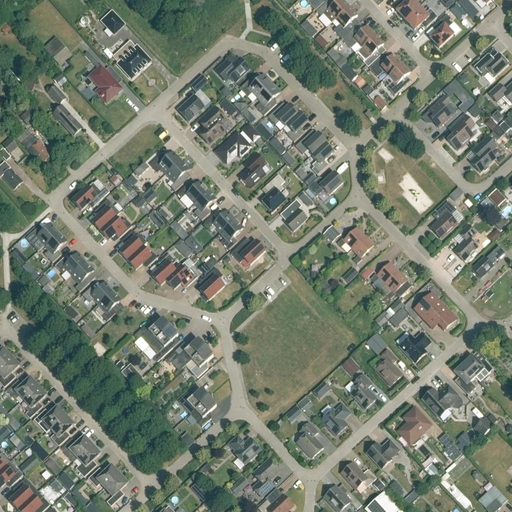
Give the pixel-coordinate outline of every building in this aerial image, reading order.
[(307,0),(309,1),(307,3),(316,12),(325,3),(321,0),(307,0)] [(331,24),(336,20),(335,20),(349,8),(341,0),(339,0),(330,9),(325,4),(316,13),(321,18),(318,20),(326,29),(331,24)] [(405,22),(420,8),(414,2),(415,0),(400,0),(404,5),(396,12),(405,22)] [(450,0),(439,0),(439,1),(447,9),(453,4),(450,0)] [(464,0),(461,0),(458,3),(472,19),(478,14),(464,0)] [(456,17),(462,12),(456,6),(450,11),(456,17)] [(342,41),(351,32),(346,27),(357,17),(349,8),(335,20),(336,20),(340,25),(334,31),(342,41)] [(420,8),(405,22),(414,32),(422,24),(426,29),(437,18),(430,10),(425,14),(420,8)] [(112,13),(111,14),(102,22),(101,23),(102,24),(107,29),(108,30),(107,30),(114,37),(119,33),(118,33),(119,32),(124,27),(125,27),(124,26),(113,14),(112,13)] [(439,50),(454,36),(448,30),(452,25),(449,22),(451,20),(447,16),(434,28),(438,32),(430,40),(439,50)] [(362,49),(375,37),(367,27),(356,37),(351,32),(342,41),(351,50),(357,44),(362,49)] [(312,28),(307,33),(312,39),(318,34),(312,28)] [(384,46),(375,37),(362,49),(355,55),(360,60),(368,69),(377,60),(373,56),(384,46)] [(60,50),(54,43),(45,51),(57,64),(69,53),(64,47),(60,50)] [(131,80),(131,81),(132,80),(150,63),(150,64),(151,63),(150,62),(138,49),(138,48),(137,48),(136,48),(135,49),(130,44),(114,59),(119,64),(118,65),(117,66),(118,67),(118,66),(131,80)] [(334,62),(339,58),(332,50),(327,55),(334,62)] [(97,64),(88,54),(85,57),(94,67),(97,64)] [(388,77),(401,65),(393,56),(382,66),(378,61),(369,70),(377,78),(384,72),(388,77)] [(494,81),(494,80),(508,66),(499,56),(492,62),(488,57),(475,69),(483,78),(484,78),(490,85),(494,81)] [(340,58),(334,63),(339,68),(345,63),(340,58)] [(241,61),(239,60),(231,68),(226,63),(216,72),(226,83),(230,79),(235,84),(250,71),(245,66),(246,64),(242,60),(241,61)] [(388,77),(382,82),(387,88),(386,88),(394,97),(403,89),(399,84),(410,74),(401,65),(388,77)] [(106,104),(121,90),(101,68),(90,78),(101,89),(97,93),(106,104)] [(60,74),(53,80),(57,85),(64,78),(60,74)] [(354,74),(349,79),(353,83),(358,78),(354,74)] [(257,99),(271,85),(267,81),(268,80),(264,76),(254,85),(250,81),(252,79),(239,90),(247,99),(252,94),(257,99)] [(464,76),(459,78),(463,86),(468,83),(464,76)] [(200,91),(208,83),(202,77),(190,88),(196,95),(200,91)] [(359,89),(362,87),(357,81),(354,84),(359,89)] [(455,82),(444,92),(448,97),(452,93),(459,100),(466,94),(455,82)] [(511,106),(511,84),(505,92),(499,86),(489,95),(497,104),(504,98),(511,106)] [(271,85),(257,99),(261,104),(256,108),(264,117),(276,106),(276,105),(274,107),(270,103),(280,94),(276,89),(275,90),(271,85)] [(59,107),(67,100),(55,87),(48,94),(59,107)] [(367,87),(363,91),(367,95),(371,91),(367,87)] [(196,95),(194,97),(205,109),(211,103),(200,91),(196,95)] [(379,98),(374,92),(369,97),(373,102),(373,103),(382,112),(387,107),(379,97),(379,98)] [(466,94),(459,100),(463,105),(459,109),(464,114),(475,104),(466,94)] [(188,124),(205,109),(194,97),(177,112),(188,124)] [(439,130),(452,118),(444,109),(450,103),(445,97),(429,112),(434,118),(430,120),(439,130)] [(228,113),(233,109),(226,101),(220,105),(228,113)] [(28,127),(41,114),(33,106),(20,118),(28,127)] [(473,110),(477,115),(481,111),(477,106),(473,110)] [(60,122),(73,137),(82,130),(62,107),(52,116),(58,124),(60,122)] [(298,116),(298,115),(290,107),(281,115),(277,110),(268,119),(275,127),(280,122),(285,128),(286,127),(286,126),(298,116)] [(199,135),(209,146),(218,137),(221,138),(224,135),(224,132),(225,131),(219,124),(221,122),(222,123),(225,120),(215,109),(199,124),(205,130),(199,135)] [(490,116),(496,123),(501,118),(495,111),(490,116)] [(370,121),(373,117),(368,112),(365,116),(370,121)] [(286,126),(286,127),(291,132),(287,136),(294,144),(303,136),(299,131),(307,123),(299,114),(298,115),(298,116),(286,126)] [(256,121),(252,116),(247,120),(251,126),(256,121)] [(474,137),(469,132),(475,127),(466,117),(453,128),(458,133),(455,136),(454,136),(447,142),(457,153),(460,150),(461,150),(465,147),(465,145),(474,137)] [(259,123),(254,127),(263,139),(268,135),(259,123)] [(509,128),(504,123),(500,127),(505,132),(509,128)] [(253,145),(261,138),(249,125),(241,132),(253,145)] [(498,127),(492,133),(499,140),(505,135),(498,127)] [(32,136),(27,131),(17,140),(21,145),(35,160),(38,158),(44,164),(52,157),(39,142),(38,143),(32,136)] [(477,158),(470,164),(480,175),(483,172),(484,173),(488,170),(487,168),(496,160),(490,154),(497,149),(493,145),(499,140),(492,133),(487,138),(487,139),(475,150),(472,153),(477,158)] [(250,149),(249,148),(238,135),(216,154),(227,166),(234,158),(236,156),(238,158),(240,158),(241,158),(249,150),(250,150),(250,149)] [(325,145),(327,144),(318,135),(309,143),(305,138),(295,148),(302,156),(308,151),(312,156),(313,156),(325,145)] [(10,155),(18,148),(10,139),(2,146),(10,155)] [(275,139),(269,145),(280,157),(287,151),(275,139)] [(333,154),(325,145),(313,156),(312,156),(311,157),(316,163),(312,167),(319,175),(328,166),(324,162),(333,154)] [(0,155),(6,162),(11,158),(3,150),(0,152),(0,155)] [(166,175),(181,162),(172,154),(163,163),(159,158),(150,166),(157,174),(162,170),(166,175)] [(282,159),(286,163),(291,158),(287,154),(282,159)] [(249,171),(240,180),(250,191),(265,176),(271,171),(266,165),(256,155),(244,166),(249,171)] [(181,162),(166,175),(174,184),(170,188),(174,193),(183,185),(179,180),(189,171),(181,162)] [(23,183),(5,163),(0,167),(0,179),(2,178),(14,191),(23,183)] [(304,181),(308,186),(316,179),(311,174),(304,181)] [(316,199),(324,191),(329,197),(343,184),(334,175),(324,184),(319,178),(307,189),(316,199)] [(271,214),(285,201),(279,194),(283,190),(281,187),(285,183),(278,176),(264,189),(270,196),(262,203),(271,214)] [(133,177),(127,181),(133,187),(138,183),(133,177)] [(116,188),(121,184),(116,178),(111,182),(116,188)] [(93,185),(88,189),(88,188),(72,203),(81,212),(90,204),(94,208),(109,194),(105,188),(98,181),(93,185)] [(194,205),(208,192),(200,183),(190,192),(186,188),(177,196),(181,200),(186,196),(194,205)] [(496,191),(489,199),(494,204),(502,197),(496,191)] [(208,192),(194,205),(198,210),(194,214),(201,222),(210,214),(206,210),(216,201),(208,192)] [(461,197),(456,192),(450,197),(455,202),(461,197)] [(149,193),(144,198),(150,204),(155,199),(149,193)] [(303,203),(308,199),(304,194),(300,199),(303,203)] [(139,198),(134,202),(140,208),(145,204),(139,198)] [(108,201),(96,211),(100,215),(92,223),(100,233),(115,218),(120,214),(115,209),(108,201)] [(294,233),(307,221),(298,211),(302,208),(296,202),(287,210),(293,215),(284,223),(294,233)] [(442,241),(457,226),(450,219),(457,212),(448,203),(436,214),(442,220),(431,230),(442,241)] [(221,234),(235,221),(227,212),(217,221),(213,217),(204,225),(211,233),(216,229),(221,234)] [(115,218),(100,233),(108,242),(117,234),(121,238),(132,228),(125,220),(120,224),(115,218)] [(156,225),(161,230),(166,226),(161,220),(156,225)] [(235,221),(221,234),(225,239),(221,243),(228,252),(237,243),(233,239),(243,230),(235,221)] [(37,230),(26,240),(30,245),(38,253),(44,247),(59,234),(51,225),(41,234),(37,230)] [(464,264),(478,249),(470,241),(477,235),(468,226),(459,236),(464,241),(459,246),(460,247),(454,254),(464,264)] [(332,244),(341,236),(332,227),(323,236),(332,244)] [(352,252),(365,239),(357,230),(344,242),(342,241),(337,246),(341,249),(345,245),(352,252)] [(177,236),(182,241),(187,236),(183,231),(177,236)] [(127,262),(143,248),(147,244),(139,235),(137,237),(133,232),(124,241),(128,245),(119,253),(127,262)] [(49,252),(44,256),(48,260),(52,265),(61,256),(57,252),(67,243),(59,234),(44,247),(49,252)] [(191,237),(185,242),(190,248),(196,242),(191,237)] [(365,239),(352,252),(358,258),(353,263),(357,266),(362,261),(361,260),(374,247),(365,239)] [(181,253),(186,248),(181,241),(175,247),(181,253)] [(265,253),(256,243),(247,251),(242,245),(231,255),(240,265),(244,261),(250,267),(265,253)] [(492,267),(500,260),(505,254),(499,247),(485,260),(485,259),(473,270),(474,271),(473,272),(476,276),(477,275),(481,279),(493,268),(492,267)] [(143,248),(127,262),(136,272),(145,264),(148,268),(158,259),(154,255),(151,257),(143,248)] [(17,250),(11,256),(15,261),(21,267),(27,261),(21,255),(17,250)] [(72,277),(86,263),(78,255),(68,264),(64,259),(55,267),(63,276),(67,272),(72,277)] [(176,273),(176,272),(171,267),(175,263),(168,255),(157,265),(161,270),(152,278),(161,287),(166,282),(176,273)] [(211,259),(205,265),(210,270),(216,265),(211,259)] [(86,263),(72,277),(80,285),(75,289),(79,294),(88,286),(84,281),(94,272),(86,263)] [(176,273),(166,282),(174,291),(183,283),(187,288),(198,278),(190,269),(189,270),(184,264),(181,268),(176,272),(176,273)] [(385,287),(399,274),(390,265),(377,277),(376,276),(370,281),(374,284),(379,280),(385,287)] [(204,266),(199,270),(204,276),(209,272),(204,266)] [(209,302),(224,288),(219,282),(223,278),(215,269),(204,279),(208,284),(200,292),(204,296),(202,298),(207,303),(208,301),(209,302)] [(348,284),(358,275),(353,269),(343,279),(348,284)] [(365,281),(374,273),(370,269),(361,277),(365,281)] [(385,287),(380,291),(387,298),(390,301),(395,296),(394,295),(395,295),(399,300),(411,288),(406,283),(407,282),(399,274),(385,287)] [(44,278),(39,282),(44,288),(49,283),(44,278)] [(321,290),(326,288),(323,281),(318,284),(321,290)] [(99,306),(113,293),(105,284),(95,293),(91,289),(82,297),(89,305),(94,301),(99,306)] [(113,293),(99,306),(107,315),(102,319),(107,323),(115,315),(111,311),(121,302),(113,293)] [(446,330),(456,321),(432,295),(414,311),(432,331),(440,323),(446,330)] [(395,315),(403,306),(398,301),(389,309),(395,315)] [(99,306),(93,311),(101,320),(102,319),(107,315),(99,306)] [(389,323),(395,329),(408,317),(403,311),(389,323)] [(380,329),(390,319),(384,312),(374,322),(380,329)] [(149,348),(174,325),(173,324),(173,325),(164,322),(162,319),(153,328),(149,324),(134,338),(138,342),(141,339),(149,348)] [(174,325),(149,348),(156,356),(153,359),(158,363),(173,349),(169,345),(178,337),(176,334),(173,325),(174,325)] [(90,331),(86,335),(91,341),(95,337),(90,331)] [(430,344),(422,335),(415,342),(412,340),(401,350),(415,365),(426,355),(423,351),(430,344)] [(369,342),(374,347),(372,349),(378,356),(387,348),(376,336),(369,342)] [(187,366),(191,362),(209,345),(208,346),(200,343),(197,340),(188,349),(184,344),(166,361),(170,365),(179,357),(187,366)] [(209,345),(191,362),(196,367),(190,372),(197,380),(208,370),(204,366),(213,358),(211,355),(209,346),(209,345)] [(0,368),(11,358),(3,349),(0,352),(0,368)] [(390,388),(402,377),(392,366),(397,361),(388,352),(381,359),(385,364),(376,372),(390,388)] [(481,366),(471,356),(462,364),(475,378),(484,370),(489,375),(493,371),(485,362),(481,366)] [(11,358),(0,368),(0,376),(0,377),(0,384),(4,389),(16,379),(12,374),(19,367),(11,358)] [(350,360),(341,368),(348,375),(357,367),(350,360)] [(470,383),(475,378),(462,364),(453,372),(463,383),(459,387),(468,397),(476,389),(470,383)] [(126,369),(122,372),(135,386),(141,381),(135,375),(133,377),(126,369)] [(365,411),(377,400),(367,390),(372,386),(363,377),(354,385),(358,389),(350,396),(365,411)] [(23,402),(38,388),(30,379),(22,386),(18,382),(7,392),(15,401),(19,397),(23,402)] [(319,401),(330,391),(323,384),(312,394),(319,401)] [(38,388),(23,402),(28,407),(25,409),(29,413),(26,416),(30,420),(43,408),(39,404),(47,397),(38,388)] [(457,397),(448,388),(438,397),(433,391),(422,401),(439,419),(451,408),(452,410),(458,411),(463,407),(462,401),(458,397),(457,397)] [(190,416),(212,396),(212,395),(212,396),(203,393),(201,390),(191,399),(187,395),(178,403),(190,416)] [(212,396),(190,416),(202,429),(211,420),(207,416),(216,408),(214,405),(212,396)] [(351,415),(342,406),(335,413),(333,411),(321,423),(326,429),(327,428),(336,438),(348,427),(343,422),(351,415)] [(45,411),(34,421),(46,435),(50,431),(65,417),(57,408),(49,415),(45,411)] [(297,408),(285,418),(291,424),(302,414),(297,408)] [(419,438),(431,427),(415,410),(404,420),(410,426),(407,429),(406,427),(398,434),(410,446),(411,445),(412,447),(414,447),(420,442),(420,440),(419,438)] [(10,415),(4,421),(16,434),(22,428),(10,415)] [(488,420),(493,425),(497,421),(492,416),(488,420)] [(65,417),(50,431),(55,436),(51,439),(59,448),(70,437),(66,433),(74,426),(65,417)] [(483,439),(493,429),(485,421),(474,430),(483,439)] [(311,461),(323,450),(313,438),(318,434),(309,425),(300,433),(304,438),(297,445),(311,461)] [(4,427),(0,431),(0,437),(3,441),(10,434),(4,427)] [(464,456),(479,441),(474,436),(459,450),(464,456)] [(13,445),(18,440),(15,437),(10,441),(13,445)] [(245,445),(238,437),(229,446),(235,453),(234,454),(245,466),(261,452),(250,440),(245,445)] [(28,438),(24,442),(29,448),(34,444),(28,438)] [(73,464),(77,460),(92,446),(84,438),(77,445),(72,440),(61,451),(73,464)] [(399,453),(389,442),(384,447),(385,448),(382,451),(377,446),(366,455),(381,472),(392,462),(391,461),(399,453)] [(92,446),(77,460),(82,465),(76,470),(84,479),(97,467),(93,463),(101,455),(92,446)] [(461,456),(452,446),(447,450),(452,456),(449,459),(453,463),(461,456)] [(43,450),(37,456),(43,463),(49,457),(43,450)] [(0,473),(6,468),(10,464),(5,458),(0,452),(0,473)] [(33,457),(20,469),(26,475),(39,463),(33,457)] [(51,460),(45,466),(51,472),(57,467),(51,460)] [(262,499),(274,488),(269,483),(280,473),(269,461),(253,475),(260,482),(252,489),(262,499)] [(6,468),(0,473),(0,490),(8,483),(12,487),(23,477),(15,469),(10,464),(6,468)] [(208,465),(201,471),(205,475),(211,470),(211,467),(208,465)] [(363,476),(353,465),(341,476),(356,491),(363,484),(367,489),(376,481),(368,471),(363,476)] [(434,481),(440,475),(431,466),(425,472),(434,481)] [(105,490),(120,476),(111,467),(104,474),(100,470),(88,480),(96,489),(100,485),(105,490)] [(120,476),(105,490),(113,498),(107,504),(111,508),(124,496),(120,492),(128,485),(120,476)] [(52,479),(38,493),(47,503),(62,489),(52,479)] [(10,502),(18,511),(33,497),(38,493),(33,488),(25,480),(14,490),(18,494),(10,502)] [(71,481),(64,487),(68,491),(75,485),(71,481)] [(379,482),(375,486),(380,492),(384,488),(379,482)] [(395,482),(388,488),(398,499),(404,494),(401,491),(402,490),(395,482)] [(237,496),(241,492),(236,486),(231,490),(237,496)] [(451,487),(446,492),(460,508),(466,503),(451,487)] [(487,511),(497,511),(502,508),(502,507),(507,502),(494,487),(478,502),(487,511)] [(346,499),(336,488),(333,491),(330,491),(330,494),(324,499),(336,511),(341,511),(350,504),(357,511),(362,507),(351,495),(346,499)] [(88,503),(76,490),(71,495),(83,507),(88,503)] [(415,492),(404,502),(408,506),(419,496),(415,492)] [(33,497),(18,511),(44,511),(50,507),(43,499),(38,493),(33,497)] [(366,511),(400,511),(384,494),(366,511)] [(289,511),(293,508),(282,496),(271,506),(267,502),(258,510),(259,511),(266,511),(267,511),(289,511)]
